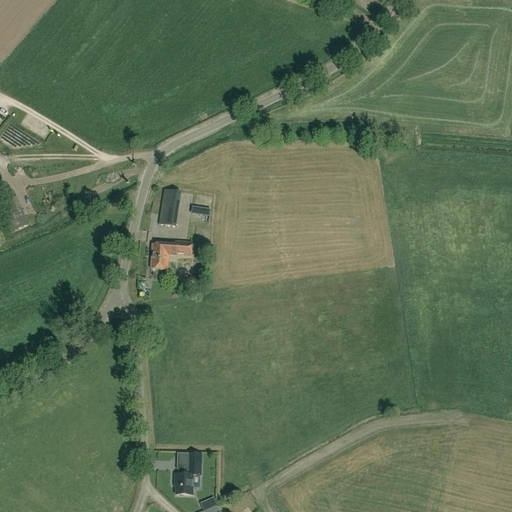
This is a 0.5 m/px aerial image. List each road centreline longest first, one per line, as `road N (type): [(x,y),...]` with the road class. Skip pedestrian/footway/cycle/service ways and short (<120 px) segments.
road 1 (unclassified): [(118,294),(154,160),(320,76),(399,0)]
road 2 (unclassified): [(136,511),(146,482),(144,430),(134,326),(118,294)]
road 3 (unclassified): [(0,397),(78,351),(118,294)]
road 4 (track): [(154,160),(133,157),(14,182)]
road 5 (track): [(117,161),(0,94)]
